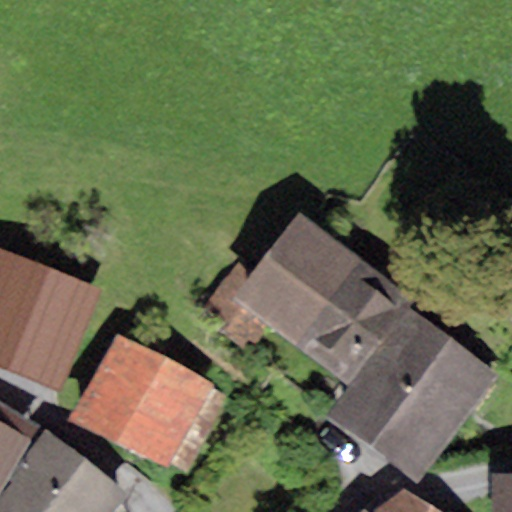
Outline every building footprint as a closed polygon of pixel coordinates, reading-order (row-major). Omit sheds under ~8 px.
[(268,328),(349,391),(411,311),(415,305),(298,215),(257,268),(232,301),(268,328)] [(102,291),(0,250),(0,366),(62,392),(102,291)] [(232,301),(257,268),(242,257),(199,314),(250,351),(268,328),(232,301)] [(496,375),(411,311),(349,391),(327,420),(414,485),(496,375)] [(215,387),(117,334),(71,418),(169,471),(173,463),(212,392),(215,387)] [(228,401),(212,392),(173,463),(189,472),(228,401)] [(0,490),(38,428),(0,404),(0,490)] [(118,511),(129,500),(44,430),(0,501),(0,511),(118,511)] [(511,511),(511,475),(491,475),(490,511),(511,511)] [(436,511),(404,490),(374,511),(364,511),(363,511),(361,511),(436,511)]
